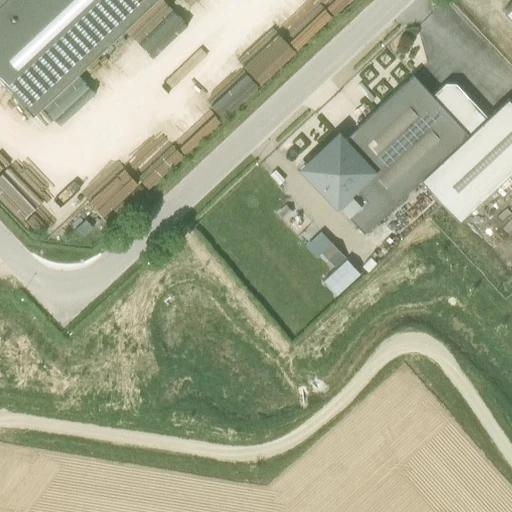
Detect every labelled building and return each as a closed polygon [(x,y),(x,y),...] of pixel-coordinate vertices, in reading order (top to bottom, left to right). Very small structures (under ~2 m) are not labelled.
[(0,0),(0,77),(31,111),(148,0),(0,0)] [(420,179),(467,134),(431,94),(412,75),(341,140),(337,136),(302,168),(335,204),(363,232),(420,179)] [(486,116),(454,82),(444,82),(431,94),(467,134),(420,179),(457,219),(511,168),(511,102),(507,97),(486,116)] [(148,120),(117,152),(143,176),(168,150),(177,158),(183,152),(148,120)] [(310,241),(336,266),(348,253),(322,228),(310,241)]
